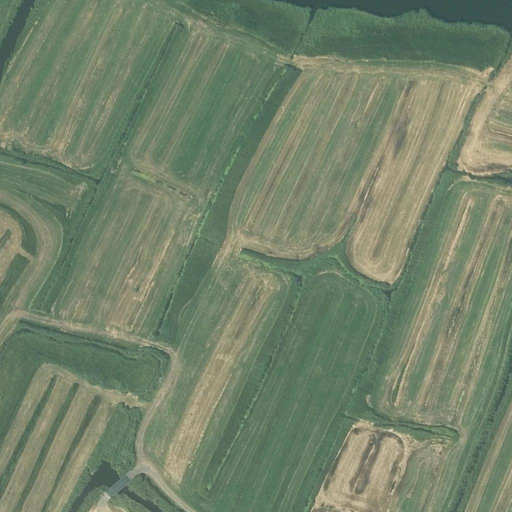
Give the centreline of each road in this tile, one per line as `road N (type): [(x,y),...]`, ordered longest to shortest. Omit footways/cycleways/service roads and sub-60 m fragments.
road 1 (track): [(144,465),(140,433),(177,364),(169,352),(20,313)]
road 2 (track): [(192,511),(144,465),(95,511)]
